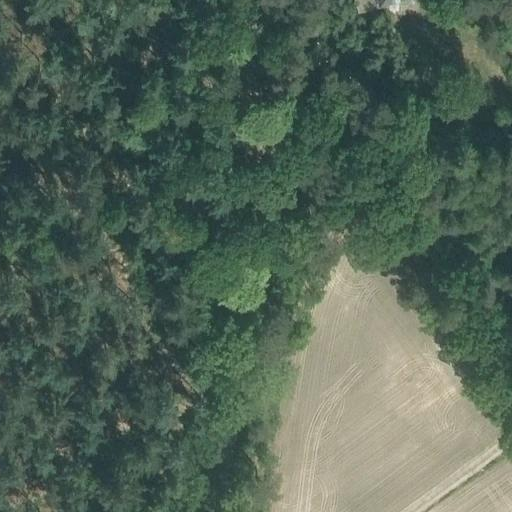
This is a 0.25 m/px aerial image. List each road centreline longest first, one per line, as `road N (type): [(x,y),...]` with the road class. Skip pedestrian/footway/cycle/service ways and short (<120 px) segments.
road 1 (unclassified): [(211,511),(286,101),(282,68),(239,0)]
road 2 (track): [(411,511),(511,438)]
